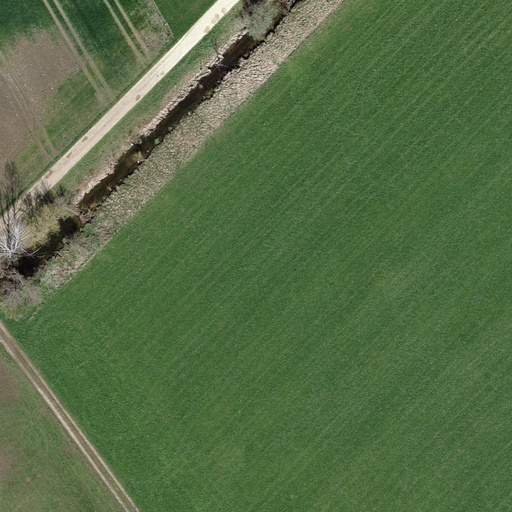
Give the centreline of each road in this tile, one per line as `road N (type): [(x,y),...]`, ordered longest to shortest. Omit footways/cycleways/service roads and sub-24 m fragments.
road 1 (track): [(228,0),(0,236)]
road 2 (track): [(0,332),(131,511)]
